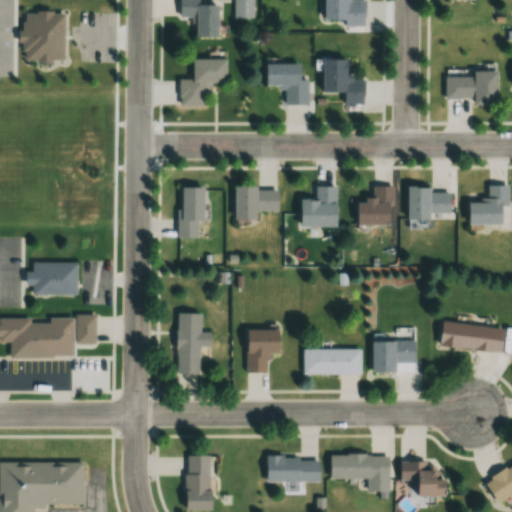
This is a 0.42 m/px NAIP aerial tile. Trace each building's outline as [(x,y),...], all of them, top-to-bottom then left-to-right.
[(216,0),(178,0),(178,16),(194,16),(193,36),(216,36),(216,0)] [(252,17),(251,0),(234,0),(234,17),(252,17)] [(343,19),(343,25),(363,26),(363,0),(322,0),(322,18),(343,19)] [(56,16),(56,63),(17,63),(17,16),(56,16)] [(0,45),(0,75),(14,75),(14,46),(0,45)] [(191,79),(178,79),(178,105),(203,105),(203,84),(225,84),(225,58),(191,58),(191,79)] [(363,103),(363,78),(345,79),(345,58),(321,59),(321,91),(342,91),(342,103),(363,103)] [(297,62),(263,63),(264,85),(283,85),(283,103),(307,103),(307,79),(297,79),(297,62)] [(472,105),(495,105),(495,70),(471,70),(471,76),(443,76),(443,97),(472,97),(472,105)] [(334,226),(335,185),(315,185),(314,199),(298,198),(297,225),(334,226)] [(355,224),(390,224),(390,185),(372,185),(372,199),(355,199),(355,224)] [(465,224),(500,224),(500,205),(508,205),(508,185),(486,185),(486,200),(465,200),(465,224)] [(201,221),(201,186),(177,186),(177,238),(196,238),(196,221),(201,221)] [(255,219),(255,211),(277,211),(276,186),(232,187),(232,219),(255,219)] [(405,186),(405,219),(454,219),(454,210),(449,210),(449,191),(427,191),(427,186),(405,186)] [(68,266),(68,299),(24,298),(24,265),(68,266)] [(198,346),(209,346),(209,331),(199,331),(199,312),(175,312),(175,372),(198,372),(198,346)] [(67,317),(88,317),(87,348),(64,348),(64,359),(45,359),(45,364),(5,363),(5,347),(0,347),(0,321),(23,322),(23,326),(42,327),(42,320),(67,321),(67,317)] [(499,352),(502,328),(440,321),(437,345),(499,352)] [(245,370),(264,370),(264,353),(277,353),(277,329),(245,329),(245,370)] [(394,361),(413,361),(413,333),(393,333),(393,339),(369,340),(370,372),(394,372),(394,361)] [(359,349),(302,349),(302,373),(359,373),(359,349)] [(209,509),(209,454),(183,454),(183,509),(209,509)] [(328,454),(328,478),(365,478),(365,491),(387,491),(387,454),(328,454)] [(318,482),(318,455),(264,455),(264,482),(318,482)] [(511,491),(511,460),(481,480),(494,502),(511,491)] [(428,461),(405,461),(405,482),(412,482),(412,496),(441,496),(441,478),(428,478),(428,461)] [(0,511),(0,465),(77,466),(76,510),(26,509),(26,511),(0,511)]
